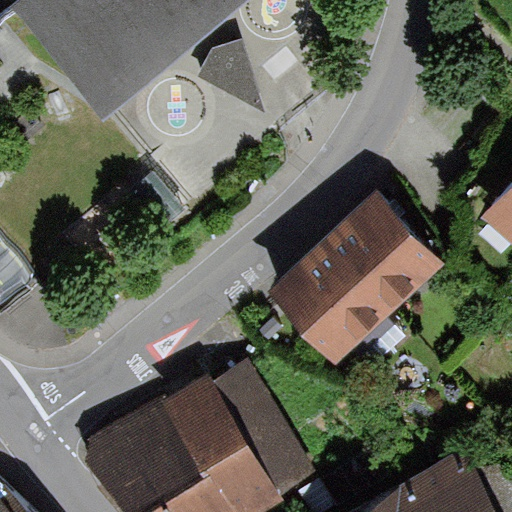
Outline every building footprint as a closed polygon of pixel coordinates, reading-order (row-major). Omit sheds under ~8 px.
[(20,0),(15,4),(19,9),(107,114),(243,0),(20,0)] [(212,48),(200,76),(264,109),(242,39),(212,48)] [(511,173),(479,208),(511,238),(511,173)] [(391,203),(376,188),(267,292),(339,367),(448,263),(391,203)] [(163,395),(93,441),(91,465),(128,511),(262,511),(283,500),(278,493),(315,472),(250,359),(212,381),(209,375),(166,400),(163,395)] [(493,511),(455,448),(346,511),(493,511)] [(0,511),(22,511),(1,494),(0,494),(0,511)]
